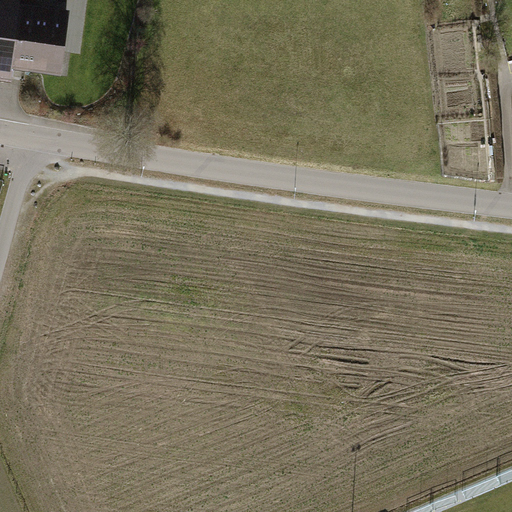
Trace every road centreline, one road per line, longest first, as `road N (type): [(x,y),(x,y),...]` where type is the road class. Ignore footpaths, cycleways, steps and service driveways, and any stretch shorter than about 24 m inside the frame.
road 1 (residential): [(30,135),(263,179),(511,209)]
road 2 (residential): [(0,253),(30,135)]
